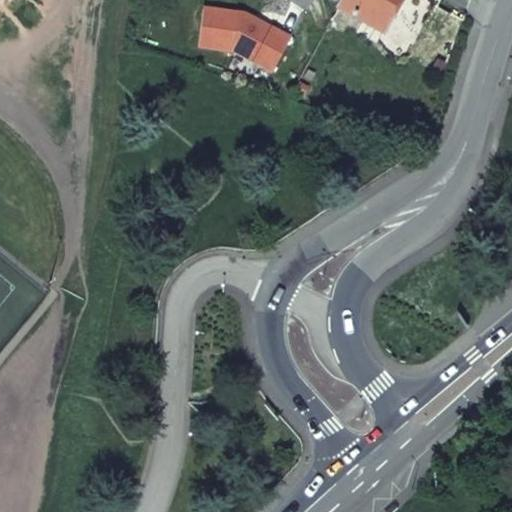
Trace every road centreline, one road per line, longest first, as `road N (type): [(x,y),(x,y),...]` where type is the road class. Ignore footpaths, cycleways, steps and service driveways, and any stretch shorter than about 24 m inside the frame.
road 1 (residential): [(441,184),(325,247),(275,289),(263,329),(280,374),(356,473)]
road 2 (residential): [(423,412),(376,388),(344,333),(347,299),(366,264),(406,240),(441,184)]
road 3 (residential): [(441,184),(462,155),(511,4)]
road 4 (secondary): [(511,320),(423,412)]
